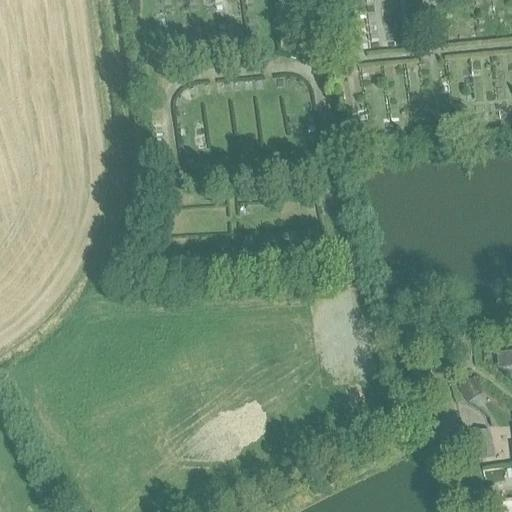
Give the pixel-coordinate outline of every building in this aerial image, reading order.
[(321,31),(309,32),(311,48),(323,47),(321,32),(321,31)] [(472,379),(457,388),(466,404),(481,396),(473,383),(472,379)] [(479,461),(494,457),(488,432),(473,436),(479,461)] [(489,505),(499,502),(496,489),(486,491),(489,505)] [(501,511),(499,502),(489,505),(490,511),(501,511)]
